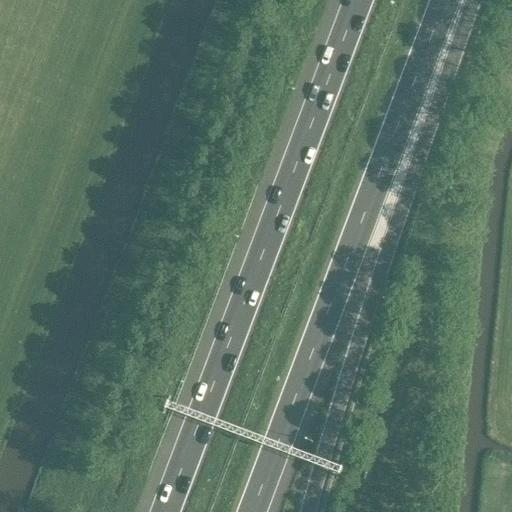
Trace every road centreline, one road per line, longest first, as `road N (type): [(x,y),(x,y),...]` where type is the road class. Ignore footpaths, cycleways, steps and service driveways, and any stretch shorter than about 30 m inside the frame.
road 1 (motorway): [(360,0),(167,511)]
road 2 (motorway): [(253,511),(445,0)]
road 3 (motorway): [(310,511),(472,0)]
